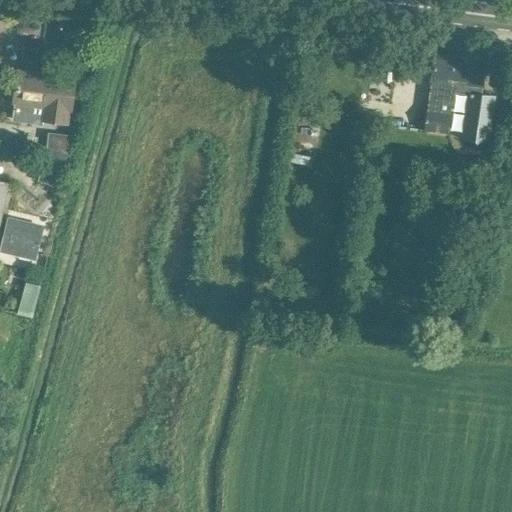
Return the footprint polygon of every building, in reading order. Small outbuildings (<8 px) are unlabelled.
[(447,87),(451,56),(435,53),(429,98),(430,99),(428,111),(427,111),(425,129),(448,133),(452,102),(453,102),(455,92),(455,91),(452,91),(451,88),(447,87)] [(486,61),(451,56),(447,87),(451,88),(452,91),(455,91),(455,92),(469,94),(463,139),(488,142),(494,96),(481,95),(486,61)] [(36,78),(37,75),(37,73),(19,71),(15,102),(45,106),(43,119),(67,122),(69,109),(70,110),(74,80),(44,76),(44,79),(36,78)] [(354,119),(351,142),(363,144),(367,121),(354,119)] [(296,125),(291,166),(315,169),(321,128),(296,125)] [(0,180),(0,221),(9,182),(0,180)] [(8,218),(4,238),(1,250),(35,258),(42,226),(8,218)] [(31,312),(39,284),(27,281),(19,308),(31,312)]
